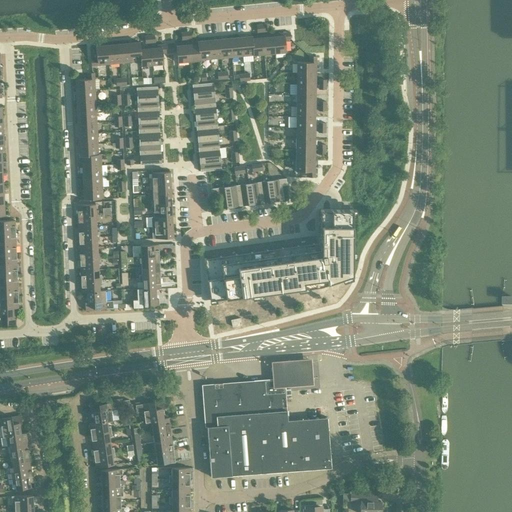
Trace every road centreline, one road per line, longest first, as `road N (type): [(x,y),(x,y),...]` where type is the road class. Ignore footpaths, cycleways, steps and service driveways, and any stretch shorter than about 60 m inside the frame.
road 1 (tertiary): [(378,330),(386,267),(416,208),(420,180),(418,0)]
road 2 (residential): [(196,233),(300,218),(337,168),(341,7)]
road 3 (residential): [(27,331),(16,39)]
road 4 (residential): [(75,317),(62,36)]
road 5 (residential): [(89,511),(75,401),(190,384)]
road 6 (secondary): [(0,390),(189,360)]
road 7 (secondary): [(188,347),(0,376)]
road 8 (residential): [(168,23),(341,7)]
road 9 (residential): [(200,497),(287,492),(367,463)]
road 10 (secondary): [(378,330),(511,320)]
road 11 (secondary): [(257,347),(378,330)]
